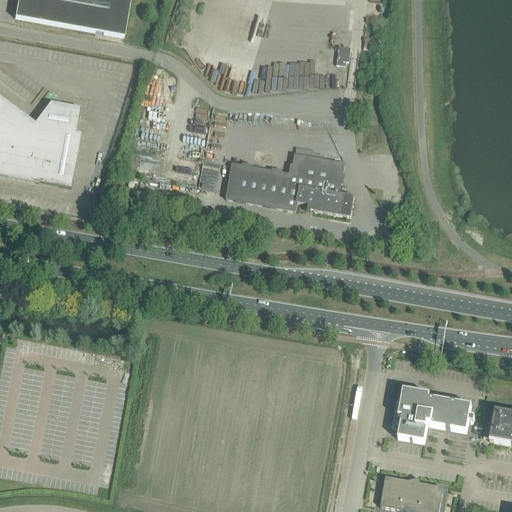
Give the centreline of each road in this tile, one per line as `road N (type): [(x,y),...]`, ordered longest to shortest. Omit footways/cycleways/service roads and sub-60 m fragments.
road 1 (primary): [(511,316),(0,225)]
road 2 (primary): [(0,261),(357,323)]
